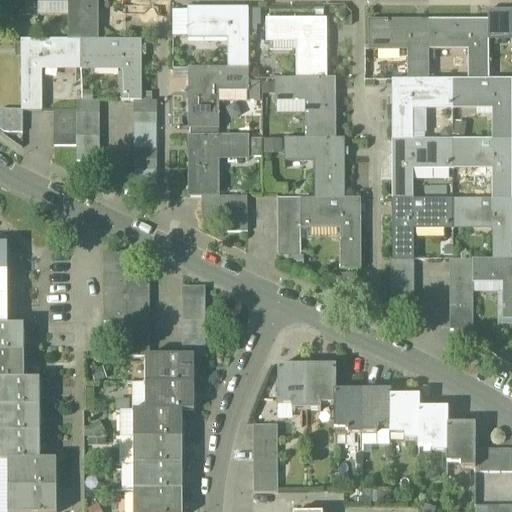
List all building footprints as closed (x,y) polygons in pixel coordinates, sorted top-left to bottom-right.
[(98,42),(98,0),(38,0),(38,1),(68,1),(68,42),(81,42),(98,42)] [(248,11),(190,11),(190,35),(229,35),(229,70),(249,70),(248,11)] [(511,11),(488,11),(488,22),(488,36),(511,35),(511,11)] [(327,21),(268,21),(268,40),(298,40),(298,81),(327,81),(327,21)] [(428,22),(368,22),(368,46),(408,46),(408,82),(428,81),(428,46),(428,22)] [(488,22),(428,22),(428,46),(468,46),(468,81),(488,81),(488,36),(488,22)] [(68,42),(21,42),(21,111),(21,112),(23,112),(41,112),(41,66),(81,66),(81,42),(68,42)] [(98,42),(81,42),(81,66),(121,65),(121,102),(133,102),(142,102),(141,42),(98,42)] [(229,70),(190,70),(190,130),(221,130),(221,89),(249,89),(249,70),(229,70)] [(298,81),(276,81),(276,101),(306,101),(306,141),(336,141),(335,81),(298,81)] [(468,81),(452,82),(453,105),(492,105),(492,141),(511,141),(511,81),(488,81),(468,81)] [(408,82),(392,82),(392,142),(413,141),(413,105),(453,105),(452,82),(408,82)] [(100,102),(76,102),(76,112),(77,114),(100,114),(100,102)] [(142,102),(133,102),(133,114),(156,114),(156,102),(142,102)] [(21,111),(0,111),(0,130),(4,133),(23,134),(23,112),(21,112),(21,111)] [(77,114),(76,112),(54,112),(54,124),(76,124),(77,114)] [(100,114),(77,114),(76,124),(77,126),(100,126),(100,114)] [(156,114),(133,114),(133,126),(157,126),(156,114)] [(76,124),(54,124),(54,136),(77,135),(77,126),(76,124)] [(100,126),(77,126),(77,135),(77,138),(100,138),(100,126)] [(157,126),(133,126),(133,137),(157,137),(157,126)] [(77,135),(54,136),(54,147),(76,147),(77,147),(77,138),(77,135)] [(157,137),(133,137),(133,149),(157,149),(157,137)] [(100,138),(77,138),(77,147),(76,147),(76,150),(100,150),(100,138)] [(249,138),(189,138),(189,198),(202,198),(221,198),(221,157),(249,157),(249,138)] [(306,141),(284,141),(284,160),(315,160),(315,201),(345,201),(345,141),(336,141),(306,141)] [(413,141),(392,142),(393,202),(413,202),(413,165),(453,165),(453,142),(413,141)] [(511,141),(492,141),(453,142),(453,165),(492,165),(492,201),(511,201),(511,141)] [(157,149),(133,149),(133,160),(157,160),(157,149)] [(100,150),(76,150),(76,162),(100,162),(100,150)] [(157,160),(133,160),(133,172),(157,172),(157,160)] [(157,172),(133,172),(133,184),(157,184),(157,172)] [(221,198),(202,198),(202,210),(225,210),(225,198),(221,198)] [(247,198),(225,198),(225,210),(247,210),(247,198)] [(301,200),(277,200),(278,211),(301,211),(301,201),(301,200)] [(315,201),(301,201),(301,211),(301,223),(301,226),(342,226),(342,272),(361,272),(361,201),(315,201)] [(511,201),(492,201),(453,202),(453,225),(493,225),(493,261),(511,261),(511,201)] [(413,202),(393,202),(393,262),(413,262),(413,225),(453,225),(453,202),(413,202)] [(225,210),(202,210),(202,222),(225,222),(225,221),(225,210)] [(247,210),(225,210),(225,221),(247,221),(247,210)] [(301,211),(278,211),(278,223),(301,223),(301,211)] [(248,233),(247,221),(225,221),(225,222),(225,233),(248,233)] [(301,223),(278,223),(278,235),(301,235),(301,226),(301,223)] [(301,235),(278,235),(278,246),(301,246),(301,235)] [(301,246),(278,246),(278,258),(301,258),(301,246)] [(127,253),(104,253),(104,265),(127,265),(127,253)] [(473,261),(450,262),(450,273),(473,273),(473,261)] [(511,261),(493,261),(473,261),(473,273),(473,281),(503,281),(503,321),(511,321),(511,261)] [(393,262),(391,262),(391,273),(414,273),(414,262),(393,262)] [(127,265),(104,265),(104,277),(127,277),(127,276),(127,265)] [(8,273),(0,273),(0,299),(8,300),(8,273)] [(414,273),(391,273),(391,285),(414,285),(414,273)] [(473,273),(450,273),(450,285),(473,285),(473,281),(473,273)] [(150,276),(127,276),(127,277),(127,288),(150,288),(150,276)] [(127,277),(104,277),(104,289),(127,288),(127,277)] [(414,285),(391,285),(391,297),(414,296),(414,285)] [(473,285),(450,285),(450,297),(473,296),(473,285)] [(127,300),(127,288),(104,289),(104,300),(127,300)] [(150,288),(127,288),(127,300),(150,300),(150,288)] [(205,288),(182,288),(182,300),(205,300),(205,288)] [(414,296),(391,297),(391,308),(414,308),(414,296)] [(473,296),(450,297),(450,308),(473,308),(473,296)] [(8,300),(0,299),(0,327),(8,327),(8,300)] [(127,300),(104,300),(104,312),(127,312),(127,311),(127,300)] [(150,300),(127,300),(127,311),(150,311),(150,300)] [(205,300),(182,300),(182,312),(205,312),(205,300)] [(473,308),(450,308),(450,320),(473,320),(473,308)] [(150,311),(127,311),(127,312),(127,322),(150,322),(150,311)] [(127,312),(104,312),(104,323),(127,323),(127,322),(127,312)] [(205,312),(182,312),(182,322),(205,322),(205,312)] [(450,320),(451,332),(473,332),(473,320),(450,320)] [(150,322),(127,322),(127,323),(127,334),(150,334),(150,322)] [(205,322),(182,322),(182,334),(205,334),(205,322)] [(8,327),(0,327),(0,354),(24,354),(24,327),(8,327)] [(150,334),(127,334),(127,346),(150,346),(150,334)] [(205,334),(182,334),(182,346),(205,346),(205,334)] [(150,346),(127,346),(127,358),(146,358),(150,358),(150,346)] [(205,346),(182,346),(182,357),(194,357),(205,357),(205,346)] [(24,354),(0,354),(0,380),(24,381),(24,354)] [(150,358),(146,358),(146,385),(194,385),(194,357),(150,358)] [(306,368),(278,368),(278,406),(293,406),(293,412),(306,412),(306,368)] [(335,368),(306,368),(306,412),(321,412),(321,406),(335,406),(335,392),(335,368)] [(24,381),(0,380),(0,408),(41,409),(40,381),(24,381)] [(194,385),(146,385),(146,412),(183,412),(194,412),(194,385)] [(363,391),(335,392),(335,406),(335,430),(349,430),(349,436),(363,436),(363,391)] [(390,391),(363,391),(363,436),(376,436),(376,430),(391,430),(390,397),(390,391)] [(419,397),(390,397),(391,430),(391,436),(405,436),(405,441),(419,441),(419,410),(419,397)] [(41,409),(0,408),(0,434),(41,435),(41,409)] [(447,410),(419,410),(419,441),(420,448),(434,448),(434,453),(447,453),(447,425),(447,410)] [(146,412),(134,412),(134,439),(183,439),(183,412),(146,412)] [(476,425),(447,425),(447,453),(447,464),(462,464),(462,469),(476,469),(476,451),(476,425)] [(278,427),(254,427),(254,439),(278,439),(278,427)] [(41,435),(0,434),(0,461),(10,462),(41,462),(41,435)] [(183,439),(134,439),(134,466),(183,466),(183,439)] [(278,439),(254,439),(254,451),(278,451),(278,439)] [(278,451),(254,451),(254,463),(278,463),(278,451)] [(488,451),(476,451),(476,469),(476,475),(488,475),(488,451)] [(500,451),(488,451),(488,475),(500,475),(500,451)] [(511,475),(511,451),(500,451),(500,475),(511,475)] [(41,462),(10,462),(9,489),(58,489),(58,462),(41,462)] [(278,463),(254,463),(254,475),(278,475),(278,463)] [(183,466),(134,466),(134,492),(183,493),(183,466)] [(278,475),(254,475),(254,495),(278,495),(278,475)] [(57,511),(58,489),(9,489),(9,511),(57,511)] [(182,511),(183,493),(134,492),(133,511),(182,511)]
